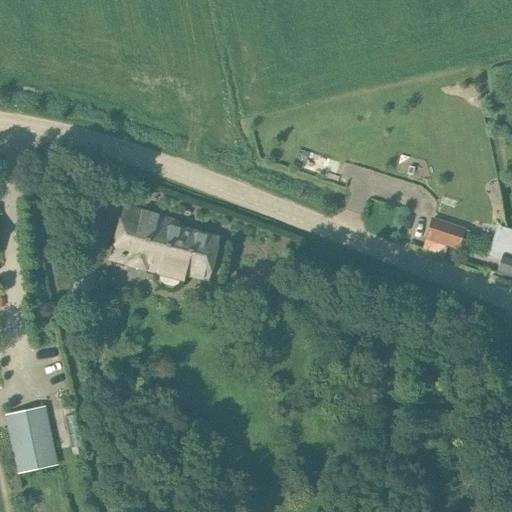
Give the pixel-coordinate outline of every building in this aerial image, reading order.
[(108,258),(160,274),(158,279),(162,285),(173,288),(178,284),(179,280),(180,280),(182,275),(205,282),(213,258),(218,238),(177,227),(178,223),(123,206),(108,258)] [(432,217),(425,238),(449,246),(455,225),(432,217)] [(499,274),(511,278),(511,230),(499,226),(491,251),(505,255),(499,274)] [(48,420),(46,408),(5,416),(16,472),(57,464),(48,420)] [(74,415),(66,417),(72,448),(81,447),(74,415)]
